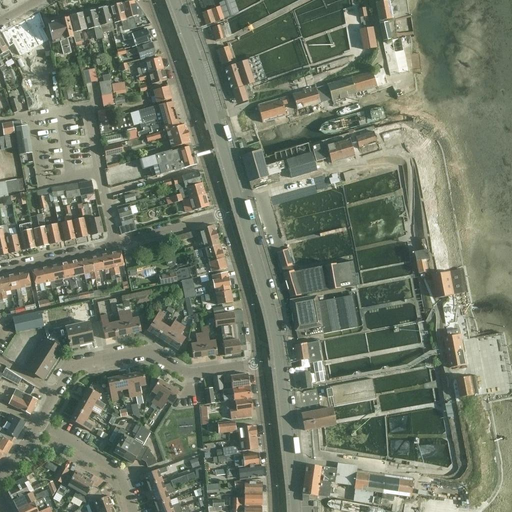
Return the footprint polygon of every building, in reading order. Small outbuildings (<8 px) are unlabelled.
[(379,21),(393,19),(389,0),(388,0),(375,0),(376,3),(375,3),(379,21)] [(391,0),(394,16),(404,14),(401,0),(391,0)] [(134,1),(122,4),(129,29),(135,28),(134,22),(139,21),(138,17),(144,16),(134,1)] [(114,23),(116,23),(121,21),(124,31),(129,29),(122,4),(122,3),(110,6),(114,23)] [(206,26),(215,23),(222,20),(231,17),(228,4),(219,7),(210,10),(202,13),(204,19),(206,26)] [(108,7),(96,10),(102,34),(114,31),(108,7)] [(360,17),(362,17),(367,16),(365,8),(360,9),(358,9),(360,17)] [(103,38),(102,34),(96,10),(84,13),(88,29),(94,28),(97,39),(103,38)] [(39,13),(2,33),(9,47),(24,74),(28,71),(20,56),(49,41),(42,29),(45,28),(39,13)] [(82,13),(71,16),(74,33),(73,33),(74,37),(75,43),(75,45),(81,43),(79,32),(86,30),(82,13)] [(60,21),(48,24),(53,43),(60,41),(63,55),(70,54),(66,39),(70,38),(72,38),(68,18),(66,19),(64,17),(61,18),(61,20),(59,20),(60,21)] [(383,41),(391,39),(388,22),(379,23),(383,41)] [(215,41),(225,39),(221,25),(212,28),(215,41)] [(373,27),(371,27),(365,28),(364,28),(359,29),(362,50),(371,48),(377,47),(378,47),(374,26),(373,27)] [(135,46),(151,41),(147,29),(132,33),(132,32),(122,35),(123,39),(124,42),(133,39),(135,46)] [(0,39),(0,70),(1,72),(2,74),(6,71),(0,60),(0,56),(7,52),(8,52),(3,43),(2,44),(0,39)] [(407,72),(400,39),(384,42),(391,76),(407,72)] [(155,55),(152,43),(125,51),(124,48),(117,51),(118,56),(126,53),(127,56),(138,53),(140,60),(155,55)] [(223,65),(233,61),(228,47),(218,50),(223,65)] [(137,69),(138,75),(163,69),(160,58),(140,62),(141,68),(137,69)] [(246,61),(237,64),(225,69),(225,70),(224,71),(225,71),(226,74),(226,75),(227,74),(228,78),(227,78),(228,81),(228,82),(229,82),(230,85),(229,85),(231,88),(230,88),(230,89),(231,88),(233,94),(234,97),(245,93),(243,87),(253,83),(246,61)] [(128,70),(126,64),(120,66),(122,72),(128,70)] [(56,69),(42,72),(45,84),(47,84),(51,83),(52,83),(53,87),(59,86),(58,82),(56,69)] [(95,69),(83,72),(86,84),(97,81),(95,69)] [(166,81),(163,69),(138,75),(138,76),(136,77),(137,82),(149,79),(151,84),(166,81)] [(29,74),(25,76),(33,91),(38,90),(38,86),(39,86),(39,85),(42,85),(43,85),(45,84),(42,72),(29,74)] [(372,72),(350,78),(355,94),(376,87),(372,72)] [(99,83),(100,90),(111,88),(109,81),(111,81),(110,75),(102,76),(103,82),(99,83)] [(355,94),(350,78),(327,85),(322,87),(323,89),(328,90),(331,101),(355,94)] [(114,96),(126,94),(125,86),(121,86),(121,83),(112,85),(114,96)] [(70,99),(68,87),(62,88),(65,101),(70,99)] [(171,99),(168,87),(147,92),(148,97),(155,96),(157,103),(171,99)] [(100,90),(101,97),(111,95),(112,95),(111,88),(100,90)] [(297,110),(320,103),(315,88),(292,95),(297,110)] [(245,93),(234,97),(236,100),(237,104),(247,100),(245,93)] [(112,100),(111,95),(101,97),(102,101),(103,107),(115,105),(115,106),(125,104),(124,97),(114,99),(114,100),(112,100)] [(283,106),(289,104),(287,97),(257,106),(262,123),(286,116),(283,106)] [(13,113),(20,111),(16,99),(10,101),(13,113)] [(146,136),(158,132),(166,130),(179,127),(172,102),(158,106),(139,111),(143,124),(140,125),(141,129),(142,129),(143,131),(137,133),(136,130),(127,133),(129,141),(146,136)] [(106,121),(104,110),(97,112),(99,122),(106,121)] [(129,125),(139,124),(137,110),(127,111),(129,125)] [(21,121),(12,122),(13,125),(13,129),(15,128),(22,127),(21,121)] [(5,136),(14,134),(13,129),(13,125),(12,122),(2,124),(5,136)] [(185,125),(179,127),(166,130),(168,138),(169,144),(171,149),(190,143),(185,125)] [(15,128),(17,142),(30,140),(28,126),(22,127),(15,128)] [(160,138),(160,137),(158,132),(146,136),(147,142),(160,138)] [(377,145),(373,133),(355,139),(359,151),(361,150),(363,158),(380,153),(380,152),(383,151),(382,149),(380,150),(378,145),(377,145)] [(5,137),(8,149),(17,147),(14,134),(5,136),(5,137)] [(32,154),(30,140),(17,142),(19,156),(32,154)] [(316,162),(330,158),(331,164),(355,157),(350,140),(326,146),(325,143),(312,147),(316,162)] [(103,148),(106,157),(123,153),(121,144),(103,148)] [(168,172),(196,164),(194,157),(190,146),(171,151),(171,150),(146,157),(152,177),(168,172)] [(252,191),(279,182),(276,174),(278,173),(276,165),(266,169),(260,150),(246,155),(241,156),(252,191)] [(291,179),(317,171),(311,153),(286,161),(291,179)] [(111,176),(132,170),(131,165),(109,170),(111,176)] [(346,182),(357,179),(355,170),(343,173),(346,182)] [(186,188),(201,184),(198,173),(173,180),(174,185),(183,182),(185,188),(186,188)] [(333,184),(339,182),(337,174),(332,175),(332,178),(329,179),(331,185),(333,184)] [(21,179),(15,180),(17,192),(24,191),(21,179)] [(91,181),(78,183),(80,195),(93,192),(91,181)] [(80,196),(80,195),(78,183),(64,186),(66,195),(67,199),(80,196)] [(205,195),(201,184),(186,188),(188,197),(186,198),(185,195),(181,197),(180,195),(173,197),(174,203),(182,200),(182,201),(205,195)] [(56,197),(66,195),(64,186),(51,188),(52,194),(53,198),(55,207),(56,213),(60,212),(59,207),(58,207),(56,197)] [(38,197),(52,194),(51,188),(36,190),(38,197)] [(26,205),(23,193),(16,195),(10,197),(11,201),(17,200),(18,206),(26,205)] [(135,201),(133,194),(123,197),(125,203),(135,201)] [(208,206),(205,195),(182,201),(185,212),(208,206)] [(10,197),(8,197),(7,197),(2,198),(3,206),(11,205),(10,197)] [(72,221),(76,239),(87,237),(83,217),(85,216),(83,205),(82,205),(77,206),(80,220),(72,221)] [(83,205),(85,216),(86,218),(88,218),(91,235),(103,233),(99,218),(92,220),(89,208),(88,209),(87,205),(83,205)] [(58,222),(56,213),(55,207),(50,209),(54,225),(45,227),(49,245),(60,243),(56,223),(58,222)] [(65,241),(76,239),(72,221),(69,207),(64,208),(67,222),(61,224),(65,241)] [(117,211),(120,219),(132,216),(129,207),(117,211)] [(49,245),(45,227),(42,215),(37,217),(40,228),(34,230),(38,248),(49,245)] [(134,223),(132,216),(120,219),(122,227),(134,223)] [(24,251),(36,248),(30,224),(19,226),(20,233),(24,251)] [(0,255),(8,254),(2,227),(2,226),(0,226),(0,255)] [(7,226),(2,227),(8,254),(20,252),(14,229),(8,230),(7,226)] [(218,242),(214,226),(199,230),(201,236),(199,237),(201,241),(203,241),(204,246),(218,242)] [(195,237),(194,232),(182,235),(172,238),(174,243),(195,237)] [(219,244),(202,249),(200,250),(202,257),(196,259),(198,265),(223,258),(219,244)] [(290,302),(305,299),(305,295),(357,286),(354,273),(352,261),(293,272),(286,250),(276,253),(286,287),(289,298),(290,302)] [(427,260),(430,259),(429,250),(416,253),(420,274),(429,272),(427,260)] [(121,252),(110,254),(115,276),(120,275),(118,267),(123,266),(121,252)] [(116,280),(116,279),(115,276),(110,254),(101,256),(104,270),(109,269),(111,276),(112,281),(116,280)] [(101,256),(91,258),(95,280),(96,283),(100,282),(98,272),(104,270),(101,256)] [(91,281),(95,280),(91,258),(81,260),(84,275),(90,273),(91,281)] [(175,258),(165,261),(166,266),(171,267),(176,264),(175,258)] [(226,270),(223,258),(198,265),(198,266),(205,264),(209,263),(211,268),(206,269),(206,268),(195,271),(197,276),(208,274),(212,273),(226,270)] [(81,260),(72,263),(78,290),(81,290),(79,282),(86,281),(84,275),(81,260)] [(77,291),(78,290),(72,263),(62,265),(65,281),(69,281),(71,290),(77,289),(77,291)] [(65,282),(65,281),(62,265),(51,267),(56,288),(66,286),(65,282)] [(52,289),(56,288),(51,267),(42,269),(45,283),(50,282),(52,289)] [(44,284),(45,283),(42,269),(32,271),(37,293),(46,291),(44,284)] [(450,271),(432,275),(437,299),(455,295),(455,294),(468,291),(464,270),(451,272),(450,271)] [(28,272),(17,274),(22,296),(27,295),(25,288),(31,287),(28,272)] [(175,273),(159,276),(161,286),(177,282),(175,273)] [(212,276),(215,291),(215,294),(230,291),(227,273),(212,276)] [(24,307),(22,296),(17,274),(8,277),(11,291),(12,296),(18,295),(19,301),(18,301),(19,308),(15,309),(16,313),(25,311),(24,307)] [(208,274),(197,276),(197,278),(195,278),(196,283),(210,280),(208,274)] [(5,292),(11,291),(8,277),(0,278),(0,288),(3,300),(7,299),(5,292)] [(116,280),(117,286),(118,291),(128,288),(127,284),(123,285),(121,278),(116,279),(116,280)] [(230,291),(215,294),(204,296),(206,302),(212,301),(211,298),(216,297),(217,306),(232,303),(230,291)] [(297,339),(358,328),(352,296),(316,303),(315,297),(305,299),(290,302),(294,321),(297,339)] [(39,308),(49,305),(49,301),(48,298),(44,299),(44,300),(38,302),(39,308)] [(166,311),(172,315),(176,309),(170,305),(166,311)] [(214,315),(224,313),(222,307),(212,309),(214,315)] [(87,310),(81,311),(82,319),(89,317),(87,310)] [(124,312),(129,334),(141,332),(138,318),(132,319),(130,310),(124,312)] [(157,338),(165,326),(160,322),(165,315),(159,311),(147,331),(157,338)] [(16,333),(43,327),(40,312),(13,318),(16,333)] [(117,337),(129,334),(124,312),(118,313),(119,322),(114,323),(117,337)] [(220,327),(222,343),(230,341),(230,339),(236,338),(234,325),(235,325),(233,313),(213,316),(214,319),(215,328),(220,327)] [(117,337),(114,323),(108,324),(106,315),(100,317),(105,340),(117,337)] [(157,338),(167,344),(180,324),(174,321),(169,329),(165,326),(157,338)] [(70,347),(93,342),(88,323),(66,328),(66,327),(52,330),(46,340),(61,349),(62,348),(70,347)] [(185,328),(180,324),(167,344),(178,351),(185,339),(180,335),(185,328)] [(201,334),(205,357),(217,355),(215,341),(209,342),(208,333),(203,334),(201,334)] [(193,358),(205,357),(201,334),(195,335),(197,344),(191,344),(193,358)] [(450,369),(467,365),(461,335),(460,335),(448,337),(444,338),(450,369)] [(236,340),(236,338),(230,339),(230,341),(222,343),(224,356),(240,354),(238,340),(236,340)] [(61,349),(46,340),(45,339),(26,369),(43,380),(62,350),(61,349)] [(492,339),(473,343),(476,360),(495,357),(494,349),(492,339)] [(0,355),(6,359),(15,344),(8,340),(0,351),(0,355)] [(321,362),(318,342),(306,344),(294,346),(295,354),(296,356),(297,362),(308,359),(309,364),(321,362)] [(2,374),(1,377),(10,381),(13,374),(5,369),(2,374)] [(143,372),(130,374),(135,397),(141,396),(140,387),(145,386),(143,372)] [(311,388),(310,378),(309,372),(299,374),(301,389),(311,388)] [(130,374),(119,377),(122,391),(127,390),(129,398),(135,397),(130,374)] [(231,382),(232,389),(249,386),(247,374),(223,378),(224,383),(231,382)] [(222,390),(223,390),(221,376),(213,377),(215,392),(222,390)] [(122,391),(119,377),(107,379),(111,402),(118,401),(116,392),(122,391)] [(461,398),(475,395),(472,377),(457,380),(461,398)] [(301,414),(319,412),(319,411),(310,413),(310,412),(376,399),(372,379),(317,389),(298,393),(300,404),(301,414)] [(157,406),(169,387),(159,380),(151,392),(156,395),(151,403),(153,403),(150,407),(154,410),(157,406)] [(233,394),(234,401),(251,398),(249,386),(232,389),(223,390),(222,390),(223,395),(228,394),(229,394),(230,394),(233,394)] [(180,393),(169,387),(157,406),(162,410),(167,402),(172,405),(180,393)] [(82,399),(102,411),(105,412),(106,410),(103,409),(105,405),(97,401),(100,395),(88,388),(82,399)] [(205,390),(207,404),(214,403),(212,389),(205,390)] [(36,400),(23,394),(15,390),(8,404),(30,414),(36,400)] [(82,399),(76,410),(88,416),(91,412),(99,416),(102,411),(82,399)] [(227,412),(230,411),(231,420),(252,418),(251,411),(252,411),(250,399),(235,401),(226,403),(227,412)] [(454,418),(451,404),(445,405),(448,419),(454,418)] [(319,412),(301,414),(305,431),(335,426),(331,409),(319,411),(319,412)] [(88,416),(76,410),(70,420),(90,432),(93,426),(86,422),(88,416)] [(120,418),(127,417),(126,410),(119,411),(120,418)] [(8,431),(7,432),(11,435),(16,438),(24,424),(10,416),(3,428),(8,431)] [(153,429),(158,421),(150,416),(145,424),(153,429)] [(239,433),(239,439),(240,440),(256,438),(255,426),(236,429),(235,423),(217,425),(219,435),(233,433),(233,434),(239,433)] [(141,426),(133,440),(123,458),(132,464),(136,457),(146,463),(155,459),(147,449),(143,446),(151,432),(141,426)] [(0,464),(0,465),(7,454),(13,444),(8,441),(11,435),(7,432),(0,427),(0,464)] [(120,429),(118,432),(112,443),(117,446),(113,453),(123,458),(133,440),(124,436),(126,432),(120,429)] [(99,431),(97,435),(104,440),(107,435),(99,431)] [(258,450),(256,438),(240,440),(240,443),(241,447),(223,449),(223,450),(224,456),(239,454),(239,452),(258,450)] [(244,461),(244,466),(244,467),(260,465),(258,454),(240,456),(239,454),(224,456),(224,457),(215,458),(215,464),(230,462),(244,461)] [(155,459),(146,463),(147,467),(157,464),(155,459)] [(190,462),(192,469),(199,466),(197,459),(190,462)] [(260,465),(244,467),(242,468),(216,472),(217,476),(227,475),(227,478),(242,476),(242,474),(244,474),(245,479),(261,477),(260,465)] [(334,484),(336,469),(306,465),(302,496),(302,497),(309,500),(317,501),(317,497),(328,498),(330,483),(334,484)] [(62,483),(68,471),(61,467),(55,479),(62,483)] [(145,479),(147,486),(162,480),(160,474),(167,472),(165,467),(158,470),(139,477),(141,481),(145,479)] [(410,497),(413,479),(356,471),(354,489),(410,497)] [(72,477),(67,474),(62,483),(56,493),(62,497),(64,494),(69,493),(71,489),(76,491),(84,477),(75,472),(72,477)] [(150,492),(145,493),(147,497),(173,488),(187,482),(185,476),(171,482),(171,483),(164,486),(162,480),(147,486),(150,492)] [(7,491),(13,501),(31,493),(31,492),(33,491),(28,482),(28,481),(26,477),(11,485),(12,488),(7,491)] [(92,486),(94,483),(84,477),(76,491),(73,497),(85,503),(87,502),(99,491),(92,486)] [(46,481),(33,488),(35,491),(48,485),(47,484),(48,484),(46,481)] [(47,484),(48,485),(52,497),(56,491),(53,482),(48,484),(47,484)] [(261,494),(261,483),(243,483),(243,482),(227,484),(228,488),(236,487),(245,486),(244,492),(242,492),(242,494),(261,494)] [(153,500),(155,506),(169,500),(167,495),(174,492),(173,488),(147,497),(148,501),(153,500)] [(17,510),(38,500),(48,495),(46,491),(36,495),(36,497),(34,499),(31,493),(13,501),(17,510)] [(99,491),(87,502),(90,511),(96,511),(97,511),(112,506),(108,496),(103,498),(100,491),(99,491)] [(260,505),(261,494),(242,494),(244,494),(244,498),(230,498),(230,505),(239,505),(260,505)] [(40,506),(38,500),(17,510),(17,511),(50,511),(49,508),(47,509),(45,504),(40,506)] [(168,511),(180,508),(178,503),(171,506),(169,500),(155,506),(157,511),(156,511),(168,511)]
